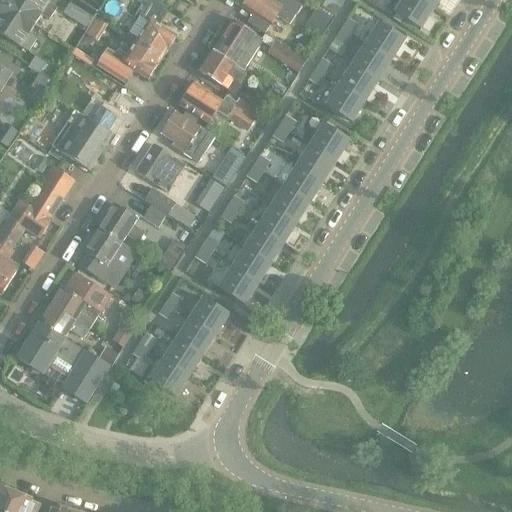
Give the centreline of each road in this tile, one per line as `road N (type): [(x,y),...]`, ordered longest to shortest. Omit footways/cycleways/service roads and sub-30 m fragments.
road 1 (unclassified): [(229,450),(230,423),(264,363),(496,0)]
road 2 (residential): [(0,337),(222,0)]
road 3 (unclassified): [(229,450),(161,459),(115,451),(67,439),(0,406)]
road 4 (unclassified): [(387,511),(263,482),(229,450)]
road 5 (residential): [(141,511),(0,467)]
